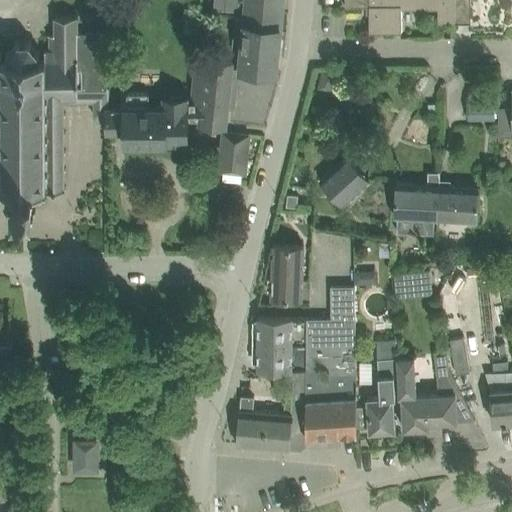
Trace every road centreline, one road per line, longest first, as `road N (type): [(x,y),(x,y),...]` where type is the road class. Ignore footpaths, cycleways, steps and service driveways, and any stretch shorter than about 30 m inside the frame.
road 1 (residential): [(197,511),(199,449),(243,266)]
road 2 (residential): [(49,511),(44,322),(27,266)]
road 3 (residential): [(243,266),(298,50)]
road 4 (residential): [(27,266),(243,266)]
road 5 (residential): [(298,50),(495,50),(511,59)]
